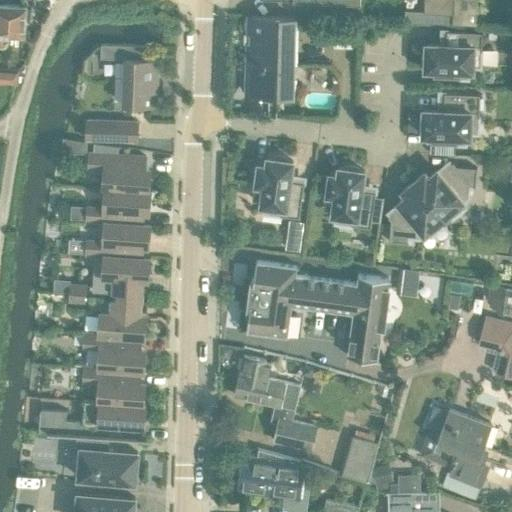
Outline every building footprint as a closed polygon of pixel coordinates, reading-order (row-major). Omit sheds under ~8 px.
[(423,0),(423,9),(404,9),(403,20),(475,22),(475,0),(423,0)] [(24,37),(27,4),(0,2),(0,43),(4,44),(5,35),(24,37)] [(247,16),(245,75),(243,75),(243,87),(245,88),(245,92),(291,94),(293,17),(247,16)] [(481,66),(482,31),(441,29),(441,30),(446,31),(446,43),(426,43),(426,47),(424,50),(423,54),(423,57),(424,61),(425,64),(425,68),(433,69),(433,77),(468,78),(469,70),(473,70),(473,66),(481,66)] [(159,59),(149,58),(150,45),(101,43),(100,58),(125,59),(123,104),(157,105),(159,59)] [(0,67),(0,82),(18,85),(20,69),(0,67)] [(478,133),(480,93),(439,92),(439,93),(444,93),(443,109),(423,108),(423,113),(421,116),(420,120),(420,123),(421,127),(422,130),(422,134),(430,135),(430,143),(466,144),(466,136),(470,136),(470,132),(478,133)] [(86,119),(86,137),(138,139),(138,121),(86,119)] [(63,137),(61,147),(63,147),(77,149),(87,150),(88,140),(78,139),(65,137),(63,137)] [(94,142),(94,152),(118,153),(118,145),(94,142)] [(103,187),(105,187),(149,189),(150,173),(150,166),(145,166),(146,155),(118,153),(94,152),(90,151),(89,166),(104,167),(103,187)] [(285,157),(282,156),(279,155),(275,156),(272,157),(267,156),(266,164),(258,163),(253,199),(261,200),(261,204),(265,204),(264,212),(299,217),(305,176),(304,176),(303,181),(290,180),(293,160),(288,159),(285,157)] [(475,186),(477,167),(456,165),(453,161),(452,162),(452,163),(441,172),(440,172),(438,173),(439,174),(435,177),(432,173),(429,176),(425,171),(414,181),(448,221),(465,207),(461,203),(469,196),(470,186),(475,186)] [(357,167),(353,166),(350,165),(347,165),(343,167),(339,166),(338,174),(330,173),(325,208),(333,209),(332,214),(336,214),(335,222),(371,227),(376,186),(375,186),(374,191),(362,189),(364,170),(360,169),(357,167)] [(448,221),(414,181),(402,190),(406,195),(403,197),(406,201),(403,204),(402,203),(400,205),(401,206),(389,215),(388,216),(391,219),(389,240),(408,242),(409,236),(420,237),(427,231),(431,235),(448,221)] [(87,220),(104,221),(143,222),(144,214),(149,214),(151,189),(149,189),(105,187),(103,206),(88,205),(87,220)] [(87,253),(104,254),(143,256),(144,247),(149,247),(151,223),(143,222),(104,221),(103,240),(88,239),(87,253)] [(287,233),(285,247),(299,249),(301,235),(287,233)] [(95,255),(93,290),(112,291),(117,292),(116,297),(142,299),(142,293),(143,281),(144,273),(149,273),(150,257),(143,256),(104,254),(104,255),(95,255)] [(352,312),(356,281),(295,273),(296,264),(255,259),(253,276),(251,276),(249,294),(292,299),(291,304),(352,312)] [(356,281),(352,312),(346,354),(377,358),(381,327),(384,327),(389,286),(386,286),(387,277),(357,273),(356,281)] [(44,280),(43,288),(51,288),(52,281),(44,280)] [(70,291),(86,292),(86,284),(70,282),(70,291)] [(511,314),(511,287),(489,284),(487,298),(490,299),(491,303),(493,307),(495,310),(498,313),(502,316),(503,313),(511,314)] [(85,301),(86,292),(70,291),(69,300),(85,301)] [(287,336),(291,304),(292,299),(249,294),(247,311),(248,311),(246,331),(287,336)] [(450,294),(448,307),(457,309),(459,295),(450,294)] [(98,332),(141,337),(145,337),(146,320),(140,319),(142,299),(112,297),(111,311),(100,311),(98,332)] [(479,342),(500,348),(502,351),(497,372),(511,376),(511,321),(486,315),(479,342)] [(99,347),(98,366),(141,370),(144,370),(145,353),(146,346),(141,346),(141,337),(98,332),(85,331),(84,346),(99,347)] [(220,344),(218,356),(230,358),(231,345),(220,344)] [(265,388),(268,377),(265,376),(268,361),(243,356),(235,395),(260,400),(263,387),(265,388)] [(74,364),(73,372),(84,373),(85,365),(74,364)] [(304,364),(302,374),(311,376),(314,366),(304,364)] [(99,380),(98,400),(144,403),(145,380),(140,380),(141,370),(98,366),(85,365),(84,373),(84,379),(99,380)] [(279,416),(292,419),(299,384),(268,377),(265,388),(263,387),(260,400),(275,403),(271,421),(278,422),(279,416)] [(381,384),(378,394),(390,397),(392,388),(381,384)] [(41,408),(40,430),(77,433),(110,435),(138,437),(139,428),(144,428),(145,420),(146,403),(144,403),(98,400),(84,399),(83,420),(66,419),(67,409),(41,408)] [(429,431),(421,453),(452,464),(449,471),(447,478),(445,485),(449,487),(476,497),(481,483),(490,459),(484,457),(489,444),(484,442),(491,423),(449,407),(434,402),(424,429),(429,431)] [(316,424),(292,419),(279,416),(278,422),(274,440),(311,448),(316,424)] [(353,433),(343,473),(366,479),(377,440),(374,439),(376,434),(356,428),(354,433),(353,433)] [(109,448),(110,435),(77,433),(76,446),(81,447),(78,476),(135,481),(138,451),(109,448)] [(238,488),(286,494),(284,506),(306,508),(311,464),(305,463),(305,461),(290,459),(291,456),(258,446),(257,455),(243,453),(238,488)] [(388,463),(372,467),(376,483),(378,488),(389,485),(389,482),(391,482),(390,480),(392,479),(388,463)] [(391,482),(389,482),(389,485),(390,490),(395,490),(420,490),(419,473),(399,474),(399,482),(391,482)] [(395,511),(439,511),(439,489),(420,490),(395,490),(395,511)] [(134,511),(135,497),(78,492),(76,511),(134,511)] [(326,498),(323,511),(356,511),(359,504),(326,498)]
